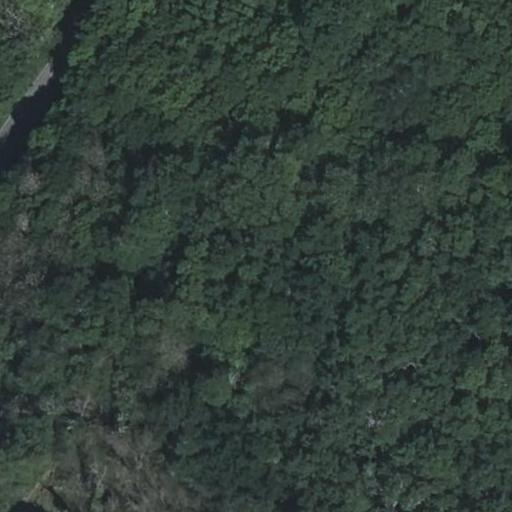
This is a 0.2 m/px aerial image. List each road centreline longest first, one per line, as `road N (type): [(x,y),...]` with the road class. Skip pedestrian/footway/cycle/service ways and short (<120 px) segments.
road 1 (track): [(0,402),(34,347),(252,211),(511,204)]
road 2 (tertiary): [(114,0),(0,142)]
